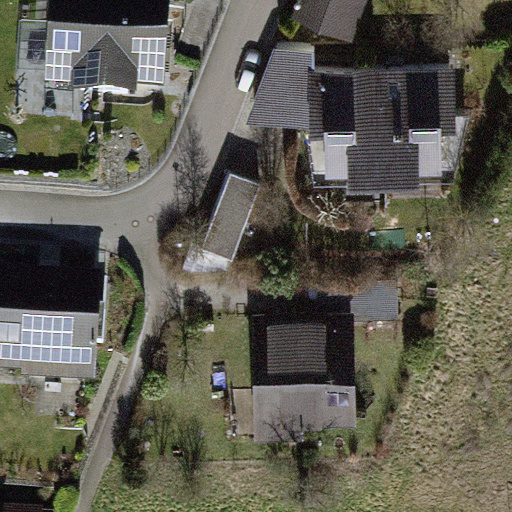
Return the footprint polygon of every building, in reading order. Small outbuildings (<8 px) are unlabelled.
[(369,0),(303,0),(298,17),(357,37),(369,0)] [(176,12),(62,4),(56,105),(169,112),(176,12)] [(319,47),(279,47),(252,118),(319,118),(319,47)] [(454,61),(324,64),(327,172),(456,168),(454,61)] [(266,187),(237,176),(208,249),(237,261),(266,187)] [(103,281),(0,275),(0,385),(97,391),(103,281)] [(326,280),(328,316),(352,314),(406,311),(404,275),(326,280)] [(511,280),(505,277),(456,398),(511,420),(511,280)] [(328,316),(260,320),(267,430),(360,424),(352,314),(328,316)]
